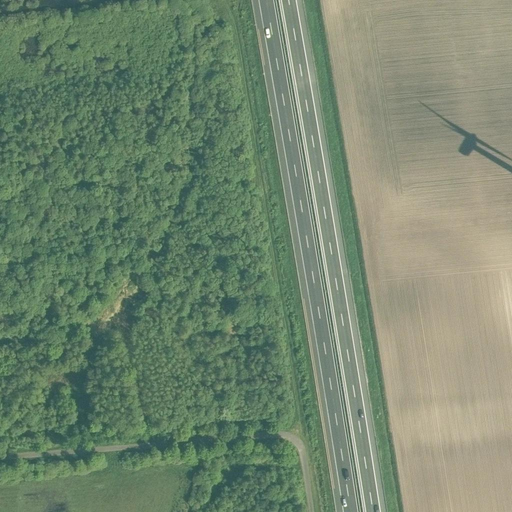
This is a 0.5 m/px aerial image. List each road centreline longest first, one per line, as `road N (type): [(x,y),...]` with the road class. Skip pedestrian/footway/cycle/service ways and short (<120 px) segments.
road 1 (motorway): [(372,511),(287,0)]
road 2 (motorway): [(265,0),(349,511)]
road 3 (track): [(0,457),(287,435),(303,446),(314,511)]
